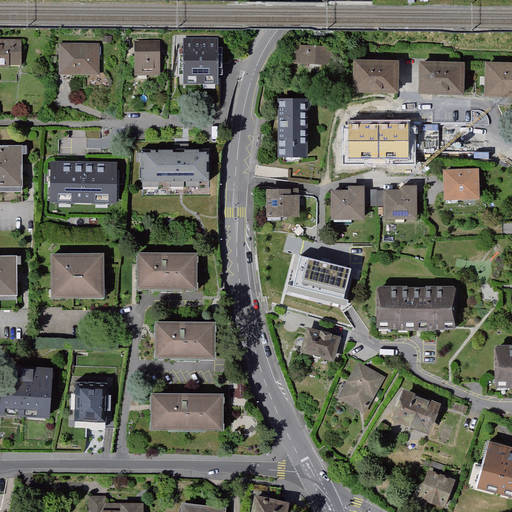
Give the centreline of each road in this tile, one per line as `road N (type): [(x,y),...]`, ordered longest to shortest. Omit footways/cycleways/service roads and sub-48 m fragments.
road 1 (tertiary): [(311,472),(253,345),(235,235),(243,113),(254,70),(301,0)]
road 2 (residential): [(0,464),(311,472)]
